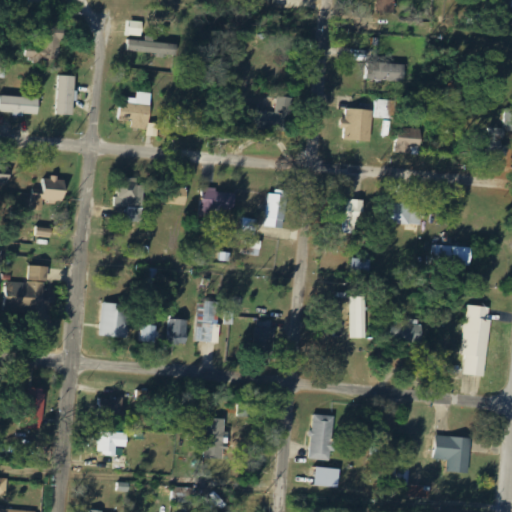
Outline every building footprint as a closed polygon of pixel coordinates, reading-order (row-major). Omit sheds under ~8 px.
[(376,0),(376,16),(396,16),(396,0),(376,0)] [(128,40),(127,52),(175,57),(177,46),(155,43),(155,38),(147,37),(146,42),(128,40)] [(367,81),(404,81),(405,64),(368,63),(367,81)] [(75,116),(76,77),(60,76),(58,116),(75,116)] [(153,94),(138,93),(137,99),(122,98),(120,121),(135,123),(134,129),(149,131),(149,137),(158,137),(159,125),(150,124),(153,94)] [(40,116),(41,99),(1,97),(1,115),(40,116)] [(259,112),(258,130),(291,131),(293,98),(278,98),(277,113),(259,112)] [(377,119),(395,120),(396,101),(378,100),(377,119)] [(374,111),(347,110),(346,120),(342,119),(342,129),(345,129),(344,141),(372,143),(374,111)] [(424,130),(398,129),(397,154),(419,155),(420,148),(423,148),(424,130)] [(0,167),(0,185),(10,185),(11,168),(0,167)] [(43,179),(42,192),(33,191),(32,211),(44,211),(44,201),(66,202),(67,180),(43,179)] [(144,194),(138,194),(138,180),(120,180),(120,208),(128,208),(128,223),(144,223),(144,194)] [(187,206),(188,189),(179,189),(180,187),(167,186),(166,205),(187,206)] [(234,211),(235,194),(217,193),(217,189),(201,188),(200,218),(214,218),(214,210),(234,211)] [(266,228),(285,229),(287,196),(268,195),(266,228)] [(363,202),(330,200),(329,218),(343,219),(343,234),(361,235),(363,202)] [(382,224),(423,226),(423,205),(383,204),(382,224)] [(254,233),(255,220),(242,219),(241,231),(254,233)] [(51,239),(53,230),(36,228),(35,237),(51,239)] [(260,242),(244,242),(244,255),(260,256),(260,242)] [(472,265),(473,247),(433,247),(433,265),(472,265)] [(48,268),(29,267),(29,284),(16,284),(15,302),(24,302),(23,313),(40,313),(39,322),(53,322),(55,290),(47,290),(48,268)] [(367,298),(350,298),(351,339),(367,339),(367,298)] [(219,344),(221,303),(206,302),(205,313),(199,313),(197,343),(219,344)] [(101,338),(129,339),(130,305),(102,304),(101,338)] [(462,356),(465,356),(464,374),(485,376),(491,307),(466,305),(462,356)] [(185,343),(186,321),(169,321),(169,343),(185,343)] [(255,348),(273,349),(274,321),(256,321),(255,348)] [(397,322),(397,343),(422,342),(422,321),(397,322)] [(156,345),(157,327),(142,326),(141,344),(156,345)] [(43,432),(47,390),(28,388),(24,430),(43,432)] [(122,399),(100,399),(99,418),(121,419),(122,399)] [(309,460),(331,462),(332,453),(336,453),(337,442),(332,442),(335,418),(314,415),(309,460)] [(227,420),(206,420),(205,459),(226,460),(227,420)] [(129,434),(100,433),(99,455),(123,456),(123,448),(128,448),(129,434)] [(470,475),(472,439),(436,437),(435,461),(448,461),(447,474),(470,475)] [(315,486),(339,489),(342,471),(318,468),(315,486)] [(8,479),(0,478),(0,495),(8,496),(8,479)] [(426,487),(406,486),(405,498),(425,498),(426,487)]
